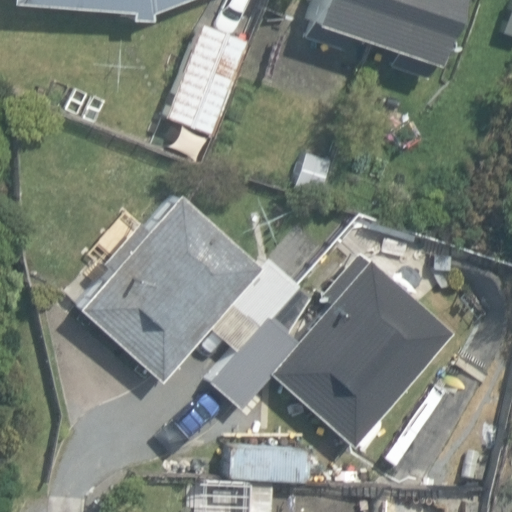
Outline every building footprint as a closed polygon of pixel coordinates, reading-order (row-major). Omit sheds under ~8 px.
[(124,16),(145,17),(145,8),(166,0),(45,0),(124,7),(124,16)] [(307,0),(297,35),(425,75),(448,0),(307,0)] [(158,114),(206,132),(243,36),(194,18),(158,114)] [(261,309),(263,311),(290,280),(260,253),(251,263),(171,191),(140,226),(131,218),(96,258),(105,265),(70,304),(153,378),(201,324),(227,347),(261,309)] [(292,337),(263,311),(261,309),(227,347),(200,377),(233,406),(265,370),(346,442),(445,331),(352,248),(315,289),(326,298),(292,337)]
